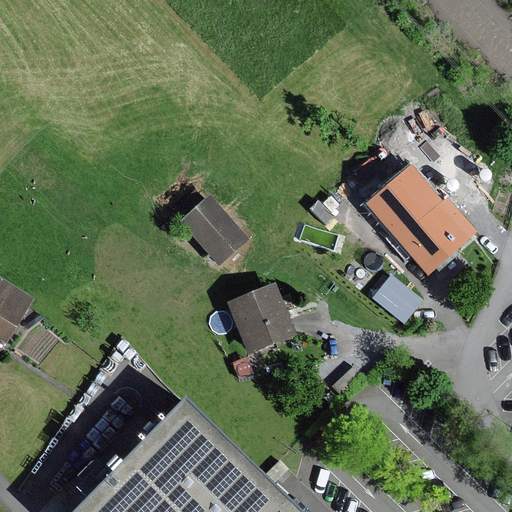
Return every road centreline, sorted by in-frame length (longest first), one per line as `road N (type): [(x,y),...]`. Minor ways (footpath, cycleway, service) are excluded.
road 1 (unknown): [(384,511),(330,450),(339,419),(364,406),(380,408),(411,434),(484,511)]
road 2 (residential): [(511,264),(468,379),(469,406),(511,453)]
